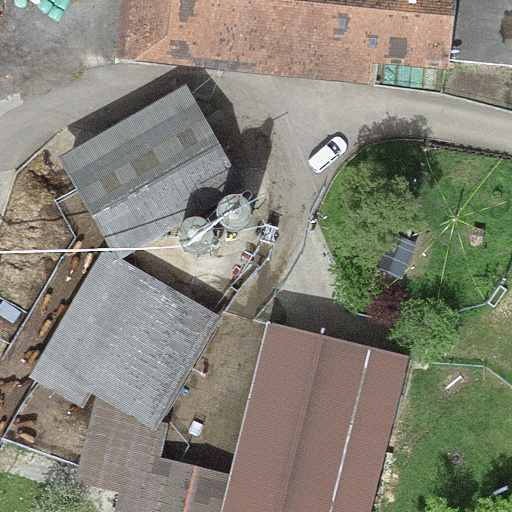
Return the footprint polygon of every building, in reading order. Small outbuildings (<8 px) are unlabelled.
[(511,60),(511,0),(123,0),(118,56),(441,89),(444,54),(511,60)] [(245,184),(186,84),(61,158),(120,257),(245,184)] [(160,421),(221,315),(120,257),(104,248),(30,377),(83,407),(91,392),(96,395),(156,429),(160,421)] [(268,323),(230,474),(220,511),(370,511),(408,357),(268,323)] [(115,511),(220,511),(230,474),(160,457),(168,423),(160,421),(156,429),(96,395),(76,478),(121,488),(115,511)]
